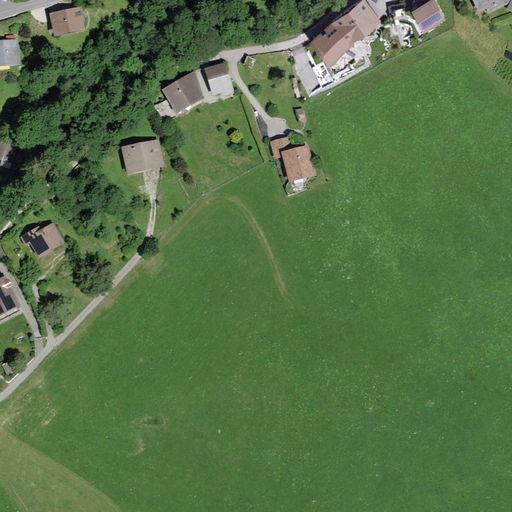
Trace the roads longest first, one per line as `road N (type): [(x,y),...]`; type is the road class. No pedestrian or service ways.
road 1 (track): [(0,233),(86,124),(207,56)]
road 2 (track): [(0,399),(144,253)]
